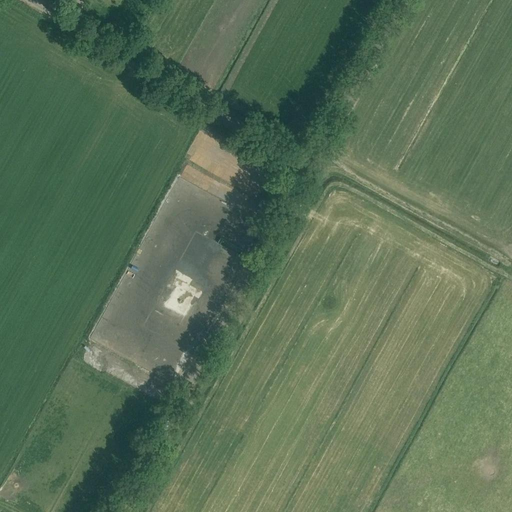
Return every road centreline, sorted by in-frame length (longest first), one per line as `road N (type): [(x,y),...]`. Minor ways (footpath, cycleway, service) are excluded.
road 1 (unclassified): [(116,511),(306,169)]
road 2 (unclassified): [(306,169),(31,0)]
road 3 (unclassified): [(306,169),(400,0)]
